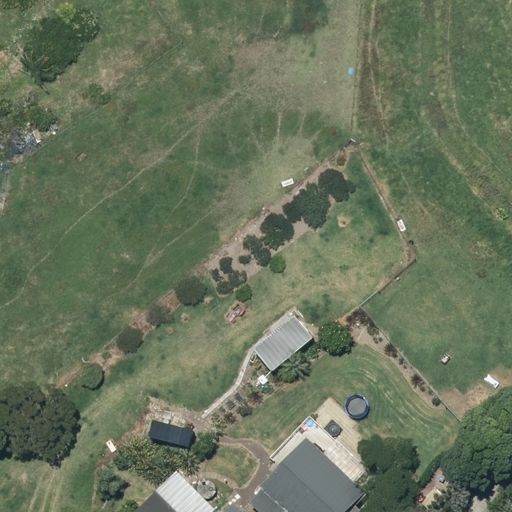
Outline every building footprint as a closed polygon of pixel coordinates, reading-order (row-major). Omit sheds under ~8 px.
[(479,424),(472,433),(478,437),(485,428),(479,424)] [(286,511),(346,511),(365,492),(307,438),(260,487),(286,511)] [(466,468),(453,482),(460,488),(473,474),(466,468)] [(436,488),(422,503),(430,511),(434,511),(447,498),(436,488)] [(185,511),(169,496),(153,511),(185,511)] [(244,511),(234,502),(223,511),(244,511)]
